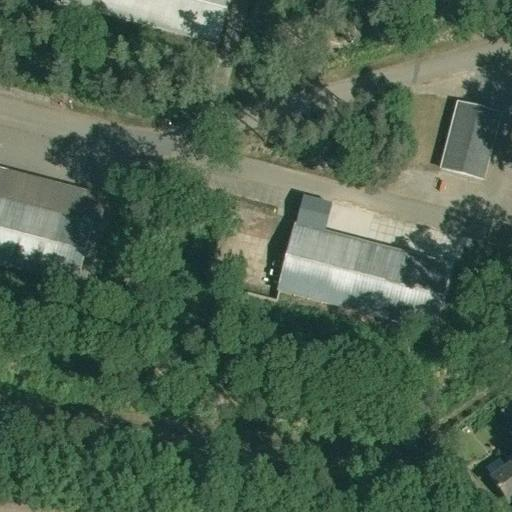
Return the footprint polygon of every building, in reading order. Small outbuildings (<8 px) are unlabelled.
[(217,46),(229,0),(64,0),(63,6),(217,46)] [(482,181),(499,117),(458,106),(441,170),(482,181)] [(92,225),(0,201),(0,266),(76,286),(92,225)] [(450,268),(295,228),(278,295),(433,336),(450,268)] [(505,470),(489,481),(507,507),(511,503),(511,456),(501,464),(505,470)]
